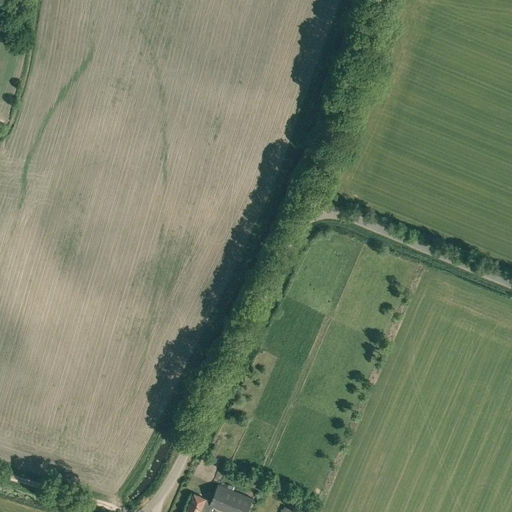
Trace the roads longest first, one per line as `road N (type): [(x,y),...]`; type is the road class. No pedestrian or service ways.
road 1 (tertiary): [(151,511),(296,227),(312,216)]
road 2 (unclassified): [(312,216),(312,188),(383,0)]
road 3 (tertiary): [(511,284),(353,218),(312,216)]
road 4 (track): [(126,511),(0,472)]
